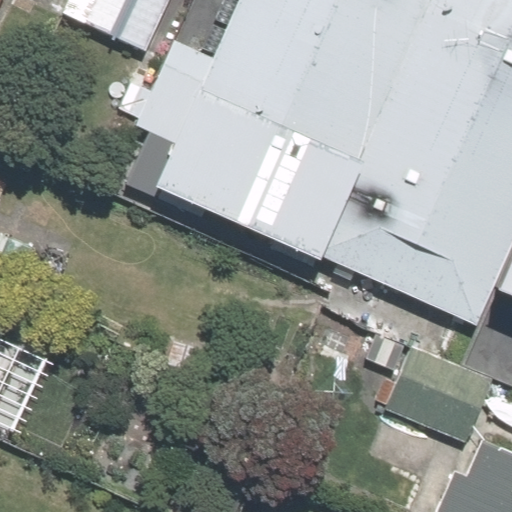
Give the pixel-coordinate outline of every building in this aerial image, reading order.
[(171,0),(92,0),(81,25),(147,54),(171,0)] [(321,263),(437,0),(242,0),(216,61),(173,42),(135,129),(177,147),(157,194),(321,263)] [(499,296),(511,260),(511,0),(437,0),(321,263),(477,332),(499,296)] [(511,301),(511,260),(499,296),(511,301)] [(402,340),(370,411),(452,449),(485,378),(402,340)] [(511,511),(511,467),(466,448),(438,511),(511,511)]
